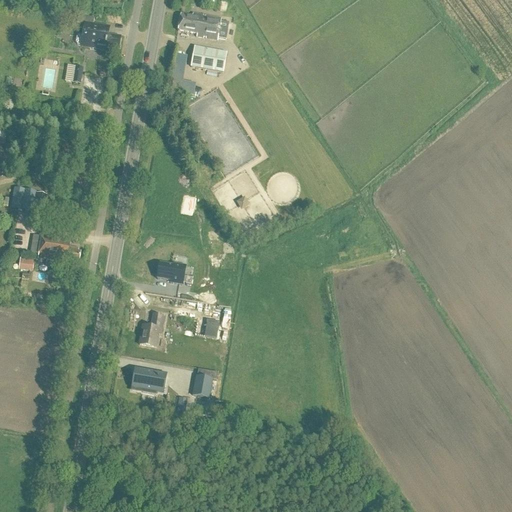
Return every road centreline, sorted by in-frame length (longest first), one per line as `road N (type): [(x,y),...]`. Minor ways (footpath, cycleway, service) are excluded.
road 1 (secondary): [(70,511),(160,0)]
road 2 (unclassified): [(138,0),(49,511)]
